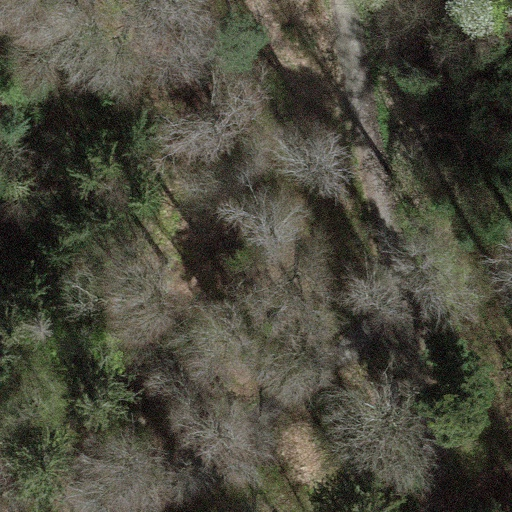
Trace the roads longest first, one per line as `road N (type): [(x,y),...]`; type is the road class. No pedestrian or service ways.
road 1 (track): [(353,0),(402,280)]
road 2 (track): [(402,280),(422,511)]
